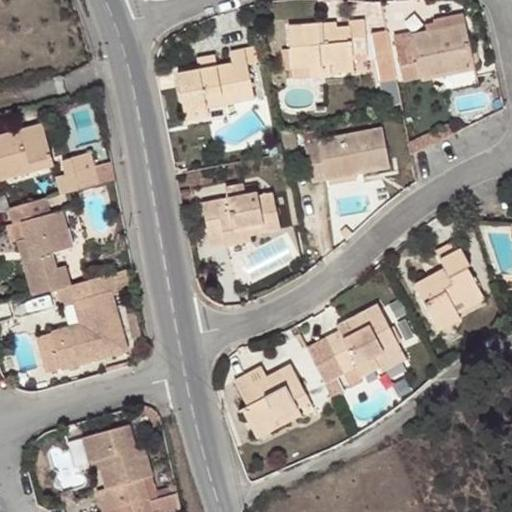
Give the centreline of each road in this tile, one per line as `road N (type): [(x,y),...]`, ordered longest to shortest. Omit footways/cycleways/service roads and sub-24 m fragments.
road 1 (residential): [(166,339),(263,317),(428,193),(511,158)]
road 2 (unclassified): [(211,507),(355,442),(511,338)]
road 3 (tertiary): [(166,339),(104,28)]
road 4 (residential): [(173,375),(32,411),(9,436)]
road 5 (tertiary): [(211,507),(173,375)]
